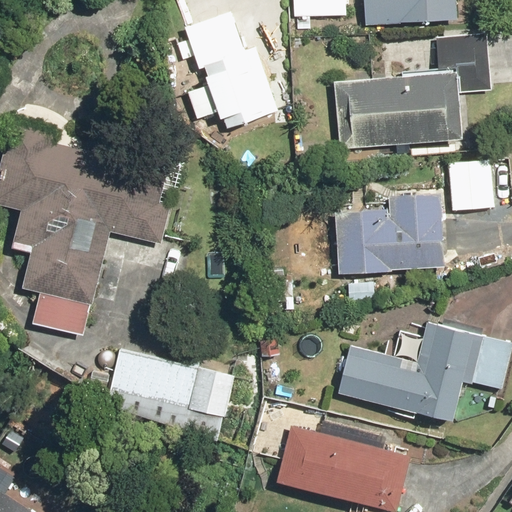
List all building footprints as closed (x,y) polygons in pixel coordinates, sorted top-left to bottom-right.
[(346,0),(291,0),(292,17),(346,17),(346,0)] [(364,0),(365,24),(460,23),(459,0),(364,0)] [(230,11),(184,28),(199,68),(205,66),(207,75),(202,77),(205,84),(186,90),(198,122),(221,114),(226,129),(278,111),(254,45),(244,49),(230,11)] [(333,78),(334,81),(338,146),(395,142),(396,155),(410,154),(409,143),(461,140),(457,92),(489,90),(485,34),(433,38),(435,71),(333,78)] [(86,339),(88,307),(110,230),(161,241),(177,164),(14,123),(0,169),(0,206),(19,210),(10,250),(28,252),(20,289),(37,293),(31,324),(86,339)] [(373,301),(372,271),(439,270),(437,196),(386,197),(386,210),(334,211),(336,272),(346,272),(347,302),(373,301)] [(401,357),(351,344),(337,392),(450,426),(463,385),(509,390),(511,368),(511,342),(425,320),(420,341),(405,336),(400,354),(416,359),(414,369),(399,367),(401,357)] [(162,350),(160,357),(118,346),(103,407),(216,434),(231,375),(196,366),(197,359),(162,350)] [(323,419),(319,432),(292,424),(275,482),(382,511),(390,511),(406,457),(387,451),(390,439),(323,419)] [(36,511),(0,485),(0,511),(36,511)]
